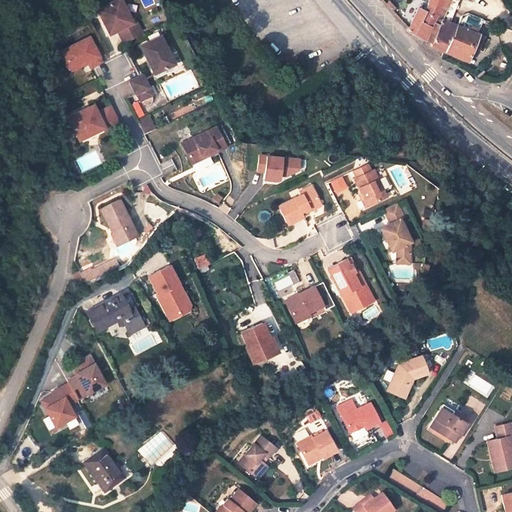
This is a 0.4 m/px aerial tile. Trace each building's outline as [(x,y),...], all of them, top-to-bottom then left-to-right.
[(106,0),(91,8),(104,34),(112,30),(118,43),(137,34),(135,31),(130,20),(126,23),(115,0),(106,0)] [(445,8),(448,0),(428,0),(428,1),(445,8)] [(442,18),(449,21),(457,0),(456,0),(448,0),(445,8),(442,18)] [(428,1),(424,10),(425,11),(430,13),(442,18),(445,8),(428,1)] [(417,9),(412,6),(405,20),(410,23),(417,9)] [(420,22),(425,11),(424,10),(418,6),(417,9),(410,23),(408,27),(406,29),(424,38),(425,38),(430,27),(425,24),(420,22)] [(420,22),(425,24),(430,13),(425,11),(420,22)] [(471,27),(477,30),(482,17),(467,11),(461,14),(457,24),(464,28),(466,25),(469,27),(468,29),(470,30),(471,27)] [(431,41),(430,45),(467,60),(472,46),(477,47),(482,35),(477,32),(477,30),(471,27),(470,30),(468,29),(469,27),(466,25),(464,28),(457,24),(449,21),(442,18),(430,13),(425,24),(430,27),(425,38),(431,41)] [(64,68),(81,59),(85,66),(95,61),(82,34),(54,49),(64,68)] [(169,65),(155,37),(135,46),(149,74),(169,65)] [(124,81),(131,94),(144,87),(137,74),(124,81)] [(71,139),(94,127),(97,131),(111,124),(102,105),(89,112),(85,104),(60,116),(71,139)] [(209,126),(175,143),(183,160),(200,152),(201,154),(219,145),(209,126)] [(185,163),(201,154),(200,152),(183,160),(185,163)] [(291,159),(252,154),(250,171),(257,172),(256,179),(270,180),(272,179),(273,175),(279,176),(281,175),(280,173),(286,170),(290,170),(291,159)] [(380,197),(366,169),(364,171),(360,163),(346,170),(349,178),(347,179),(360,206),(380,197)] [(294,193),(271,205),(280,223),(295,215),(293,211),(300,207),(302,210),(314,204),(304,184),(292,189),(294,193)] [(131,237),(113,201),(94,210),(113,247),(131,237)] [(373,227),(385,251),(389,249),(389,262),(401,263),(401,241),(395,229),(397,228),(392,218),(396,216),(390,203),(378,209),(384,222),(373,227)] [(380,254),(384,263),(389,262),(389,249),(385,251),(380,254)] [(204,254),(194,258),(198,268),(208,264),(204,254)] [(345,273),(349,280),(351,281),(355,279),(344,256),(338,259),(342,266),(344,265),(347,271),(345,273)] [(349,280),(345,273),(347,271),(344,265),(342,266),(338,259),(321,268),(334,295),(335,294),(344,311),(366,300),(355,279),(351,281),(349,280)] [(154,296),(167,321),(186,312),(188,306),(167,266),(146,277),(155,295),(154,296)] [(327,305),(316,281),(292,293),(294,297),(280,303),(289,322),(303,315),(301,311),(316,304),(318,309),(327,305)] [(280,303),(294,297),(292,293),(278,300),(280,303)] [(128,311),(119,294),(86,312),(95,330),(116,319),(119,325),(123,323),(123,324),(137,317),(136,315),(131,317),(128,311)] [(136,315),(132,308),(128,311),(131,317),(136,315)] [(129,334),(142,327),(137,317),(123,324),(129,334)] [(234,332),(240,347),(238,347),(245,364),(267,354),(260,338),(263,337),(256,322),(234,332)] [(272,351),(265,336),(263,337),(260,338),(267,354),(272,351)] [(405,381),(427,373),(421,356),(399,364),(387,390),(401,397),(406,386),(405,381)] [(75,378),(65,383),(67,385),(76,402),(103,387),(88,359),(74,367),(77,371),(73,374),(75,378)] [(76,402),(67,385),(49,395),(51,397),(39,403),(53,429),(73,419),(67,408),(76,403),(76,402)] [(362,399),(349,405),(351,409),(338,416),(352,441),(365,433),(364,431),(377,424),(362,399)] [(466,421),(453,413),(452,416),(451,416),(448,414),(446,418),(437,412),(427,427),(447,440),(451,434),(454,435),(456,433),(459,435),(465,425),(464,424),(466,421)] [(387,420),(379,424),(385,437),(393,433),(387,420)] [(485,442),(493,472),(511,467),(511,448),(509,436),(511,434),(511,432),(509,422),(494,426),(497,439),(485,442)] [(319,458),(333,451),(322,432),(309,439),(308,437),(294,444),(303,461),(317,454),(319,458)] [(454,444),(459,435),(456,433),(454,435),(451,434),(447,440),(454,444)] [(263,464),(268,459),(270,461),(277,452),(258,436),(244,453),(248,456),(252,460),(244,469),(260,482),(269,469),(263,464)] [(124,477),(102,448),(82,463),(104,492),(124,477)] [(305,466),(319,458),(317,454),(303,461),(305,466)] [(248,456),(240,466),(244,469),(252,460),(248,456)] [(238,490),(229,501),(227,499),(221,506),(225,509),(222,511),(248,511),(255,504),(238,490)] [(444,509),(448,502),(426,490),(422,496),(444,509)] [(511,511),(511,490),(501,494),(506,511),(510,510),(510,511),(511,511)] [(373,499),(363,506),(360,503),(352,510),(353,511),(389,511),(393,509),(380,493),(373,499)] [(370,496),(360,503),(363,506),(373,499),(370,496)]
